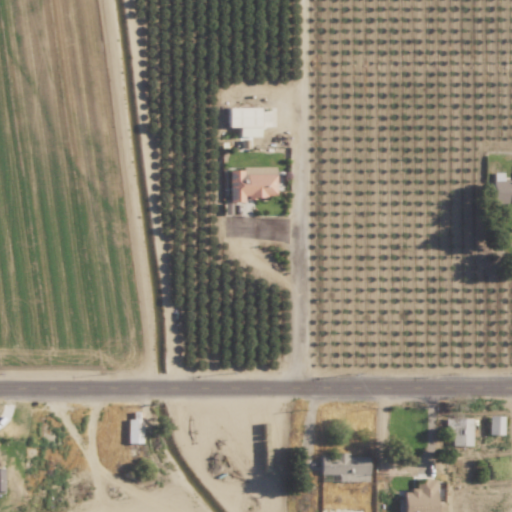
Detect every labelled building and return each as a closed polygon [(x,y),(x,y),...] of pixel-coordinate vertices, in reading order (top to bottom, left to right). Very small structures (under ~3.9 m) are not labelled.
[(258,126),(257,106),(226,107),(226,127),(258,126)] [(228,167),(228,201),(242,201),(242,197),(274,197),(274,167),(228,167)] [(492,203),(511,203),(511,208),(511,207),(511,179),(491,180),(492,203)] [(126,443),(141,443),(141,411),(132,411),(132,418),(126,418),(126,443)] [(501,435),(502,416),(487,416),(486,434),(501,435)] [(470,418),(444,418),(443,438),(450,438),(450,445),(470,446),(470,418)] [(320,453),(319,481),(367,482),(367,456),(348,456),(348,453),(320,453)] [(434,511),(435,479),(415,478),(414,490),(403,490),(402,511),(434,511)]
